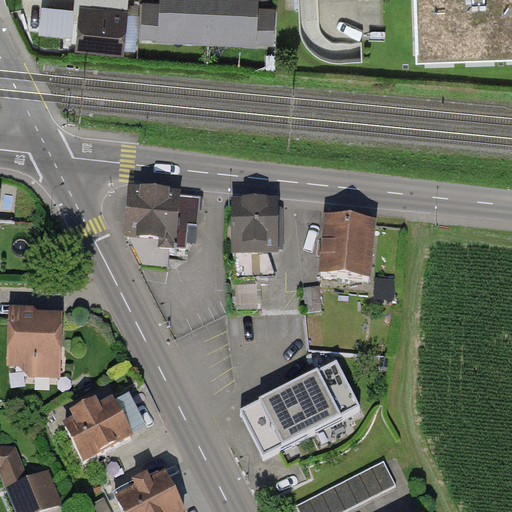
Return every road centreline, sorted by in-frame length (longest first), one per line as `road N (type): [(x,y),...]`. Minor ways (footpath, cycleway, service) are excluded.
road 1 (tertiary): [(511,206),(50,154)]
road 2 (tertiary): [(50,154),(232,511)]
